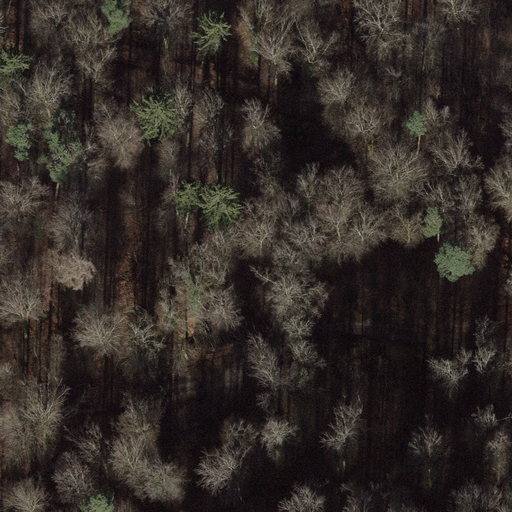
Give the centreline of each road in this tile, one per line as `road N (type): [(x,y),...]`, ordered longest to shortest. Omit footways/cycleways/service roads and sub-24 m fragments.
road 1 (track): [(15,511),(36,488),(99,447),(182,428),(221,406),(258,365),(316,330),(511,342)]
road 2 (track): [(0,426),(24,414),(258,365)]
